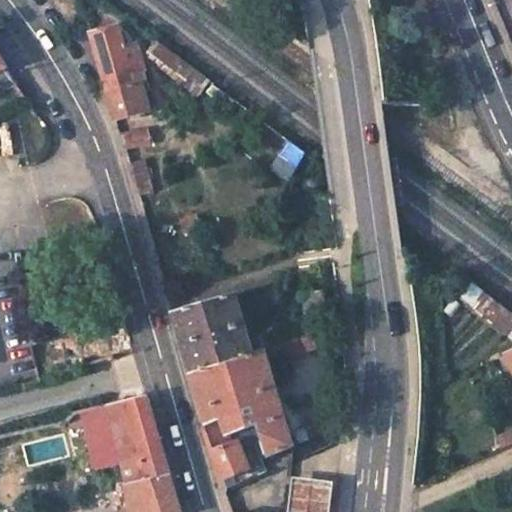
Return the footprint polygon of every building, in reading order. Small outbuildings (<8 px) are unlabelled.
[(115,27),(89,35),(98,66),(114,120),(148,111),(142,92),(147,91),(143,75),(145,74),(135,45),(122,49),(115,27)] [(159,65),(195,97),(206,82),(153,41),(147,49),(149,53),(161,62),(159,65)] [(0,54),(0,82),(8,86),(19,81),(0,54)] [(144,129),(118,134),(122,148),(149,143),(144,129)] [(279,155),(295,167),(302,155),(288,144),(279,155)] [(279,155),(266,168),(285,184),(295,167),(279,155)] [(511,318),(456,275),(436,283),(511,339),(511,352),(505,356),(511,370),(511,318)] [(233,294),(171,313),(181,347),(189,375),(270,350),(264,333),(252,336),(251,330),(246,331),(233,294)] [(319,295),(302,297),(304,313),(322,310),(319,295)] [(125,326),(75,339),(78,348),(87,345),(93,366),(133,354),(130,343),(125,326)] [(235,437),(257,432),(265,460),(292,449),(267,362),(280,357),(282,363),(308,354),(317,352),(312,337),(304,340),(270,350),(189,375),(197,401),(204,425),(229,418),(235,437)] [(146,396),(108,407),(121,470),(125,488),(170,477),(162,449),(159,438),(146,396)] [(108,407),(82,414),(98,475),(121,470),(108,407)] [(211,457),(221,484),(248,472),(235,437),(229,418),(204,425),(201,426),(211,457)] [(511,439),(500,445),(503,451),(511,446),(511,439)] [(170,477),(125,488),(130,511),(179,511),(176,499),(170,477)] [(338,511),(342,485),(302,479),(296,511),(338,511)]
